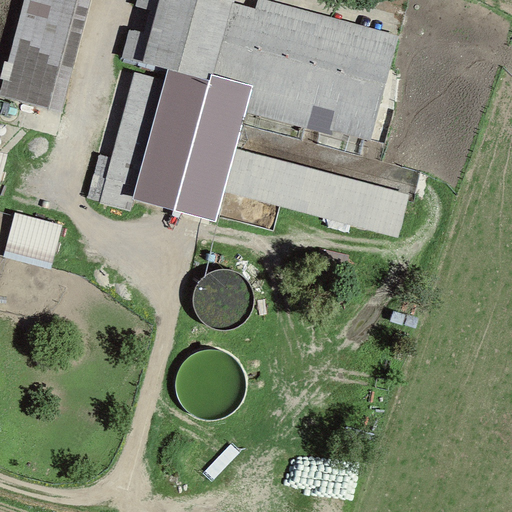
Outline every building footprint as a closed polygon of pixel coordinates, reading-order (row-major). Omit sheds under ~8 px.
[(89,0),(23,0),(0,88),(0,98),(59,113),(89,0)] [(135,0),(121,58),(166,69),(209,80),(211,74),(252,86),(245,112),(332,136),(333,131),(369,141),(398,36),(261,0),(257,0),(256,8),(233,3),(233,0),(135,0)] [(131,200),(216,222),(223,192),(234,150),(240,126),(245,112),(252,86),(211,74),(209,80),(166,69),(164,80),(131,200)] [(98,204),(130,212),(131,200),(164,80),(134,73),(110,159),(98,156),(86,198),(99,202),(98,204)] [(398,237),(408,195),(234,150),(223,192),(398,237)] [(60,227),(14,213),(2,257),(51,269),(60,227)] [(200,320),(253,315),(249,269),(196,274),(200,320)]
